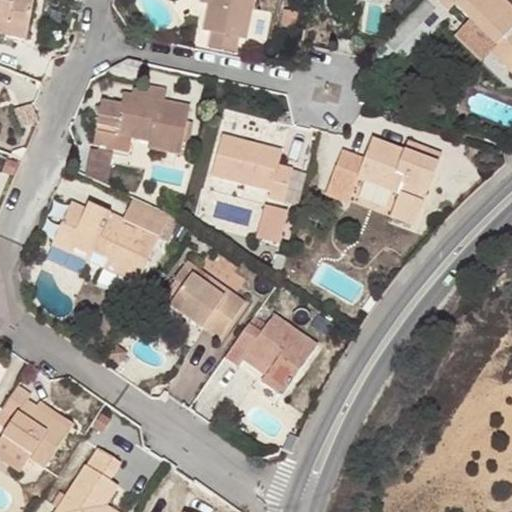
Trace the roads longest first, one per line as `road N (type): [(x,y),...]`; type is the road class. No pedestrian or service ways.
road 1 (tertiary): [(511,200),(407,310),(356,388),(300,511)]
road 2 (residential): [(276,511),(0,316)]
road 3 (residential): [(85,40),(338,95)]
road 4 (residential): [(0,256),(85,40)]
